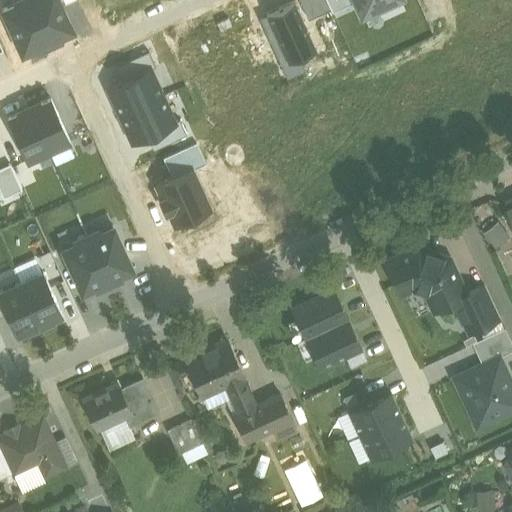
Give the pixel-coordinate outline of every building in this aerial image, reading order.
[(54,0),(35,0),(30,2),(49,46),(60,41),(60,39),(70,34),(54,0)] [(316,48),(293,0),(258,16),(286,77),(304,69),(298,56),(316,48)] [(325,0),(299,0),(308,18),(330,8),(325,0)] [(331,11),(355,0),(354,0),(325,0),(330,8),(331,11)] [(393,0),(354,0),(355,0),(361,14),(393,0)] [(30,2),(8,12),(27,54),(38,49),(38,51),(49,46),(30,2)] [(107,86),(119,113),(166,92),(154,65),(107,86)] [(119,113),(131,140),(178,118),(166,92),(119,113)] [(34,103),(28,106),(48,149),(70,139),(51,97),(35,105),(34,103)] [(48,149),(28,106),(22,108),(23,110),(7,117),(26,159),(48,149)] [(163,156),(172,176),(193,167),(205,162),(197,142),(163,156)] [(9,163),(0,167),(0,189),(3,196),(21,188),(9,163)] [(172,227),(212,210),(193,167),(172,176),(154,184),(172,227)] [(113,224),(100,230),(98,227),(86,233),(107,279),(132,268),(113,224)] [(86,233),(73,238),(74,241),(62,247),(81,291),(107,279),(86,233)] [(448,257),(416,245),(385,260),(400,291),(411,285),(426,291),(434,308),(454,298),(465,293),(464,292),(448,257)] [(62,312),(43,270),(20,281),(40,324),(45,322),(44,320),(62,312)] [(34,327),(40,324),(20,281),(0,289),(0,298),(16,333),(33,325),(34,327)] [(484,283),(464,292),(465,293),(454,298),(469,329),(499,315),(484,283)] [(333,284),(289,304),(304,336),(347,316),(333,284)] [(347,316),(304,336),(318,367),(362,347),(347,316)] [(472,341),(482,362),(499,354),(499,355),(511,349),(511,342),(504,326),(472,341)] [(228,336),(185,355),(201,391),(226,380),(239,409),(254,402),(242,373),(244,372),(228,336)] [(482,362),(453,375),(471,414),(489,406),(495,417),(511,408),(511,383),(499,355),(499,354),(482,362)] [(117,380),(81,396),(95,428),(125,414),(129,424),(158,411),(142,376),(120,386),(117,380)] [(239,409),(234,411),(245,435),(291,415),(280,390),(239,409)] [(379,394),(347,409),(359,433),(401,413),(392,394),(382,399),(379,394)] [(401,413),(359,433),(370,457),(402,442),(399,437),(410,433),(401,413)] [(42,415),(0,434),(0,444),(12,471),(13,472),(37,461),(39,462),(44,473),(65,464),(54,440),(42,415)] [(192,417),(167,429),(177,451),(202,439),(192,417)] [(65,435),(54,440),(65,464),(68,462),(64,454),(72,450),(65,435)] [(0,444),(0,476),(12,471),(0,444)] [(72,450),(64,454),(68,462),(76,458),(72,450)] [(478,509),(491,507),(489,488),(476,489),(478,509)] [(0,511),(20,511),(15,499),(0,505),(0,511)] [(418,511),(414,503),(397,511),(418,511)]
